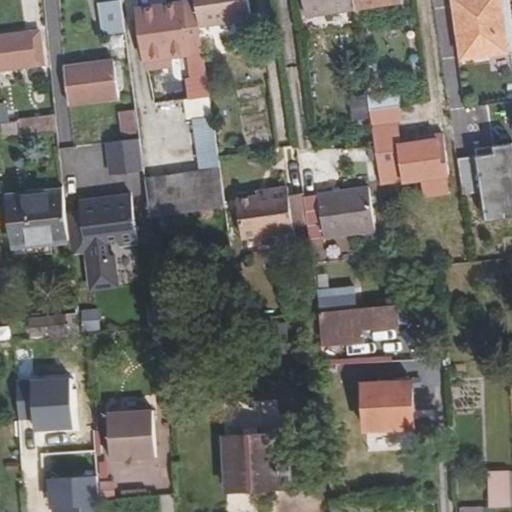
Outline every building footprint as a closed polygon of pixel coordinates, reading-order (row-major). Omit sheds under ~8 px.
[(118,0),(100,0),(96,1),(101,33),(123,30),(118,0)] [(194,0),(168,0),(136,5),(143,54),(145,63),(171,59),(170,52),(202,47),(201,40),(198,23),(194,0)] [(247,0),(194,0),(198,23),(249,16),(247,0)] [(353,4),(352,0),(301,0),(304,18),(354,11),(353,4)] [(454,0),(462,55),(508,49),(500,0),(454,0)] [(0,65),(42,60),(40,48),(31,49),(29,31),(0,34),(0,65)] [(67,101),(118,95),(113,59),(63,66),(67,101)] [(287,74),(291,98),(303,97),(299,72),(287,74)] [(401,92),(367,97),(368,109),(396,105),(403,104),(401,92)] [(396,105),(368,109),(374,146),(379,183),(453,177),(448,134),(410,139),(411,147),(403,148),(396,105)] [(137,130),(134,108),(121,109),(124,132),(137,130)] [(55,113),(16,117),(18,133),(57,128),(55,113)] [(218,155),(212,114),(191,116),(199,171),(220,168),(218,155)] [(16,117),(0,119),(0,125),(1,135),(18,133),(16,117)] [(110,172),(145,169),(142,136),(107,139),(110,172)] [(511,145),(462,148),(464,191),(486,190),(487,218),(511,216),(511,145)] [(220,168),(199,171),(144,178),(150,214),(225,204),(220,168)] [(266,192),(254,194),(236,196),(241,235),(292,229),(292,224),(288,194),(287,185),(266,187),(266,192)] [(70,237),(64,187),(15,194),(21,243),(70,237)] [(367,187),(302,196),(305,222),(307,231),(321,229),(321,237),(373,230),(367,187)] [(292,224),(305,222),(302,196),(302,192),(288,194),(292,224)] [(353,288),(315,292),(318,309),(319,309),(355,305),(353,288)] [(355,305),(319,309),(320,343),(363,338),(362,325),(397,321),(396,301),(355,305)] [(81,328),(79,311),(32,317),(33,333),(81,328)] [(363,382),(365,425),(404,424),(404,408),(413,407),(412,380),(363,382)] [(155,410),(110,412),(113,459),(158,456),(155,410)] [(224,436),(227,488),(292,486),(290,433),(224,436)] [(491,505),(511,505),(511,468),(491,469),(491,505)] [(52,496),(100,493),(99,474),(51,477),(52,496)] [(100,493),(52,496),(52,506),(60,506),(59,511),(95,511),(95,504),(101,504),(100,499),(100,493)]
